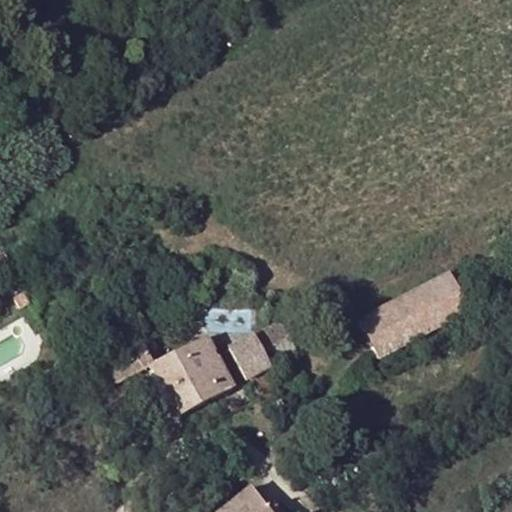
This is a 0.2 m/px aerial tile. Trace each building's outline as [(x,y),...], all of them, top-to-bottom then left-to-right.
[(445,274),(356,322),(376,360),(465,312),(445,274)] [(250,337),(226,350),(243,382),(295,354),(279,323),(251,338),(250,337)] [(151,366),(147,369),(174,419),(228,390),(202,340),(151,366)] [(101,393),(147,369),(151,366),(145,354),(95,380),(101,393)] [(277,511),(272,505),(264,511),(247,489),(219,511),(277,511)]
